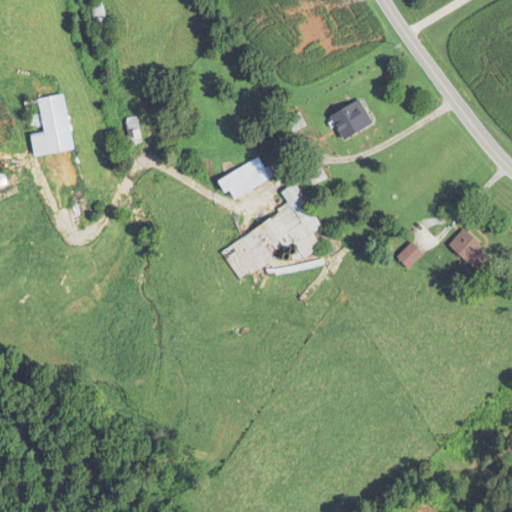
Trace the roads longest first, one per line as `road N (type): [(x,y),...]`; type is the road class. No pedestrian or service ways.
road 1 (residential): [(511,162),(377,4)]
road 2 (residential): [(511,456),(434,475),(407,511)]
